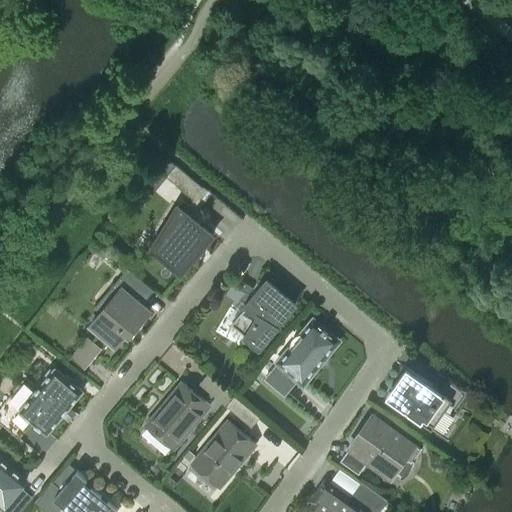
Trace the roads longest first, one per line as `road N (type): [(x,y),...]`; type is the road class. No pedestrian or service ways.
road 1 (residential): [(268,511),(389,349),(245,227),(76,432)]
road 2 (residential): [(76,432),(171,511)]
